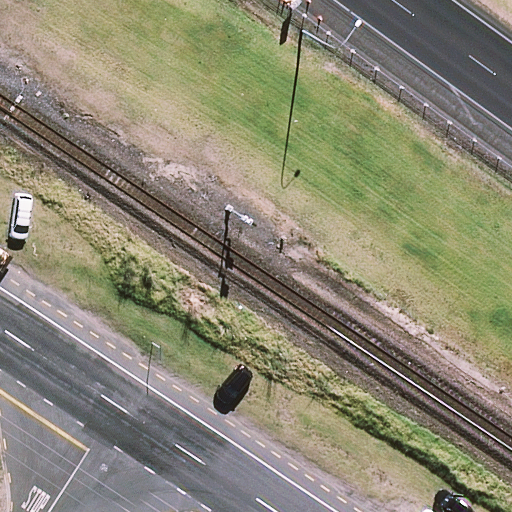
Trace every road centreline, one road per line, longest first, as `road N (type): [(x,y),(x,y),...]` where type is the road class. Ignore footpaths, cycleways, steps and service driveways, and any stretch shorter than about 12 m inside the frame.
road 1 (tertiary): [(300,511),(0,314)]
road 2 (motorway): [(511,78),(402,0)]
